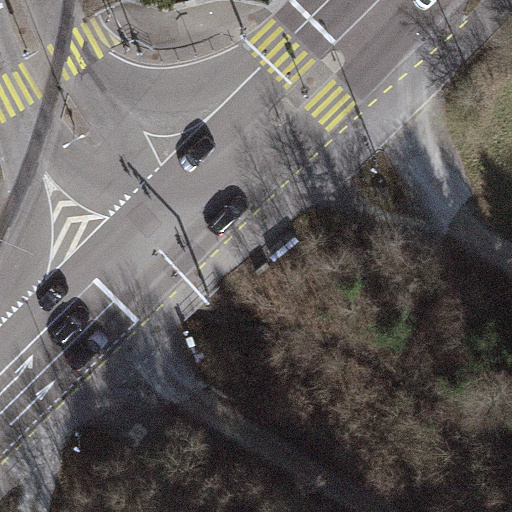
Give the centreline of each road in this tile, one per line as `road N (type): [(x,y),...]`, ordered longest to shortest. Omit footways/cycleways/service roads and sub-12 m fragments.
road 1 (track): [(83,310),(183,396),(380,511)]
road 2 (primary): [(386,0),(159,234)]
road 3 (secondary): [(159,234),(22,55),(0,0)]
road 4 (primary): [(159,234),(0,392)]
road 5 (track): [(447,199),(344,43)]
